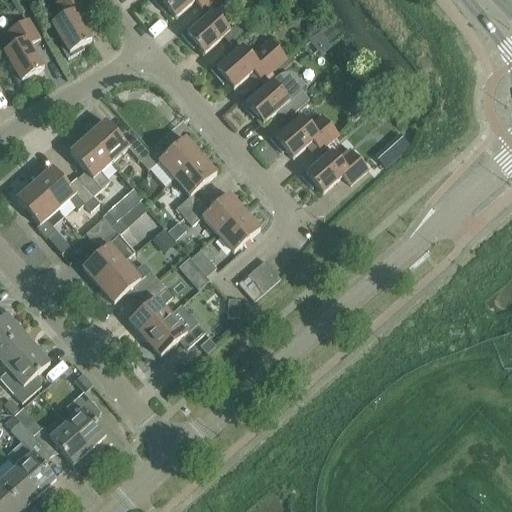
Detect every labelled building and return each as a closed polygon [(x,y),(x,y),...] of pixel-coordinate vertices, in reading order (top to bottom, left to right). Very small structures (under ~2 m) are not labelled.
[(51,26),(63,47),(60,49),(68,62),(84,52),(82,49),(91,43),(78,20),(88,14),(79,0),(64,0),(54,6),(62,19),(51,26)] [(167,12),(175,21),(195,3),(203,12),(216,0),(153,0),(152,1),(164,15),(167,12)] [(196,49),(203,57),(223,39),(231,48),(249,32),(241,23),(229,33),(212,14),(194,30),(192,27),(180,37),(193,51),(196,49)] [(3,54),(15,75),(12,77),(20,90),(36,81),(34,77),(43,71),(30,48),(40,42),(28,22),(6,34),(14,48),(3,54)] [(225,84),(233,92),(253,74),(261,83),(286,61),(270,42),(251,59),(242,49),(224,65),(221,62),(210,72),(222,86),(225,84)] [(278,79),(272,84),(254,100),(251,97),(240,107),(252,121),(255,119),(262,127),(283,109),(290,118),(309,102),(301,93),(305,89),(297,80),(293,77),(288,76),(283,76),(278,79)] [(285,153),(292,162),(312,144),(320,153),(338,137),(322,119),(310,129),(302,119),(283,135),(281,132),(269,142),(282,156),(285,153)] [(149,156),(133,139),(125,146),(105,124),(87,140),(110,166),(128,151),(140,164),(149,157),(149,156)] [(110,166),(87,140),(69,156),(85,174),(77,182),(93,200),(109,185),(100,175),(110,166)] [(149,157),(140,164),(148,173),(158,164),(174,182),(200,159),(184,141),(166,157),(158,148),(149,156),(149,157)] [(315,188),(322,197),(342,179),(350,188),(368,172),(351,154),(340,164),(331,154),(313,170),(311,167),(299,177),(312,191),(315,188)] [(200,159),(174,182),(189,200),(176,212),(184,220),(202,205),(194,196),(216,177),(200,159)] [(52,171),(34,186),(57,213),(68,203),(77,213),(93,200),(77,182),(68,189),(52,171)] [(57,213),(34,186),(16,202),(38,228),(35,230),(45,241),(55,233),(46,223),(57,213)] [(124,219),(135,200),(122,192),(110,211),(124,219)] [(209,213),(202,205),(184,220),(191,229),(202,220),(217,238),(244,215),(228,197),(209,213)] [(244,215),(217,238),(233,256),(260,233),(244,215)] [(107,217),(103,221),(85,237),(93,246),(111,230),(115,226),(107,217)] [(111,230),(93,246),(100,254),(82,271),(97,289),(124,266),(134,257),(119,239),(128,230),(120,221),(115,226),(111,230)] [(155,267),(166,252),(146,238),(135,254),(155,267)] [(206,280),(215,272),(200,253),(190,262),(206,280)] [(280,282),(264,264),(255,271),(271,290),(280,282)] [(133,275),(124,266),(97,289),(113,307),(132,290),(139,299),(157,283),(143,266),(133,275)] [(271,290),(255,271),(247,279),(262,297),(271,290)] [(262,297),(247,279),(238,287),(253,305),(262,297)] [(157,283),(139,299),(147,307),(128,324),(144,342),(171,319),(162,309),(172,300),(157,283)] [(239,303),(228,303),(226,320),(238,321),(239,303)] [(0,314),(0,352),(20,334),(6,317),(4,319),(0,314)] [(180,329),(171,319),(144,342),(160,360),(179,343),(186,352),(204,336),(190,320),(180,329)] [(0,352),(0,366),(1,366),(8,374),(35,350),(20,334),(0,352)] [(35,350),(8,374),(22,390),(13,397),(21,407),(41,389),(34,381),(49,367),(35,350)] [(66,427),(89,453),(106,438),(92,423),(100,415),(83,396),(66,410),(74,419),(66,427)] [(50,460),(33,440),(19,425),(10,433),(31,457),(15,471),(39,497),(55,483),(42,467),(50,460)] [(89,453),(66,427),(50,441),(42,432),(33,440),(50,460),(58,452),(72,468),(89,453)] [(15,471),(0,484),(0,485),(22,511),(39,497),(15,471)] [(0,485),(0,511),(21,511),(22,511),(0,485)]
